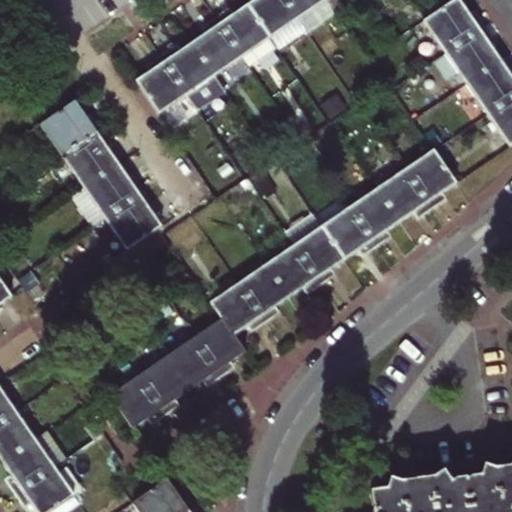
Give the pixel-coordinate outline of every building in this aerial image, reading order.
[(268,42),(297,23),(281,0),(255,0),(244,7),(268,42)] [(281,0),(297,23),(325,4),(322,0),(281,0)] [(334,16),(357,0),(330,0),(325,4),(334,16)] [(454,0),(420,24),(441,55),(481,28),(474,19),(470,23),(454,0)] [(268,42),(244,7),(225,20),(222,16),(214,22),(241,61),(248,71),(275,52),(268,42)] [(214,80),(241,61),(214,22),(205,28),(208,33),(190,45),(214,80)] [(275,52),(278,57),(307,37),(297,23),(268,42),(275,52)] [(488,39),(481,28),(441,55),(463,87),(498,63),(483,42),(488,39)] [(368,38),(378,52),(391,44),(381,29),(368,38)] [(186,99),(214,80),(190,45),(171,58),(168,53),(159,59),(186,99)] [(135,84),(158,118),(186,99),(159,59),(149,65),(153,71),(135,84)] [(511,83),(498,63),(463,87),(484,118),(511,98),(511,83)] [(186,99),(195,113),(223,94),(214,80),(186,99)] [(511,98),(484,118),(505,149),(511,143),(511,98)] [(88,126),(83,118),(73,104),(39,128),(61,160),(100,132),(93,122),(88,126)] [(61,160),(82,191),(116,167),(103,147),(108,144),(100,132),(61,160)] [(452,185),(430,153),(403,172),(429,210),(435,206),(431,200),(452,185)] [(116,167),(82,191),(103,222),(143,195),(135,184),(131,188),(116,167)] [(429,210),(403,172),(375,191),(397,224),(417,210),(421,216),(429,210)] [(375,191),(347,210),(374,249),(381,244),(377,238),(397,224),(375,191)] [(103,222),(125,254),(160,230),(146,209),(150,206),(143,195),(103,222)] [(365,255),(374,249),(347,210),(320,229),(343,261),(360,249),(365,255)] [(322,275),(343,261),(320,229),(293,248),(319,286),(327,281),(322,275)] [(310,293),(319,286),(293,248),(264,267),(287,300),(305,287),(310,293)] [(268,313),(287,300),(264,267),(236,286),(263,325),(272,319),(268,313)] [(263,325),(236,286),(208,306),(219,322),(231,338),(252,324),(256,330),(263,325)] [(0,305),(9,300),(0,287),(0,305)] [(223,367),(241,354),(231,338),(219,322),(192,341),(217,379),(226,372),(223,367)] [(217,379),(192,341),(164,360),(186,392),(206,379),(210,384),(217,379)] [(168,405),(186,392),(164,360),(136,379),(162,417),(172,410),(168,405)] [(155,422),(162,417),(136,379),(108,398),(130,431),(151,416),(155,422)] [(0,422),(13,414),(0,394),(0,422)] [(0,463),(32,441),(13,414),(0,422),(0,463)] [(32,441),(0,463),(0,464),(10,479),(4,483),(12,495),(51,469),(32,441)] [(511,511),(511,467),(491,471),(482,466),(478,477),(448,481),(442,471),(432,479),(401,484),(389,479),(386,490),(367,492),(370,511),(511,511)] [(47,511),(70,497),(51,469),(12,495),(18,503),(24,499),(32,511),(47,511)] [(165,481),(131,504),(135,511),(186,511),(191,509),(185,501),(181,504),(165,481)]
